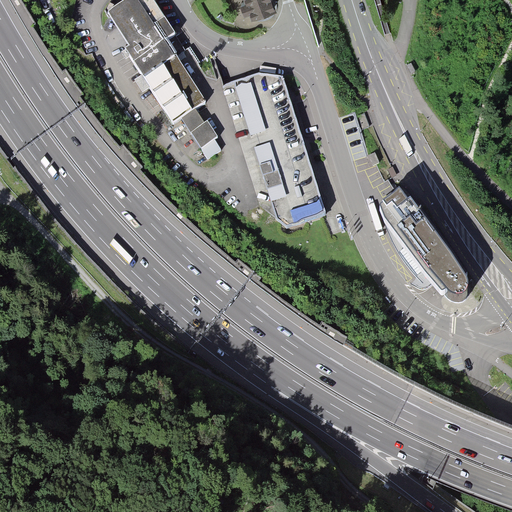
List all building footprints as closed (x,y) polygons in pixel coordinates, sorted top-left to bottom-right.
[(174,38),(148,0),(131,0),(107,16),(128,48),(123,52),(173,125),(205,103),(165,43),(166,42),(174,38)] [(272,0),(243,0),(247,9),(250,15),(274,6),(272,0)] [(260,75),(221,88),(264,220),(274,219),(286,227),(324,215),(306,157),(281,81),(260,75)] [(209,159),(225,149),(200,111),(185,121),(209,159)] [(369,127),(364,115),(358,117),(363,130),(369,127)] [(380,164),(376,153),(369,156),(373,167),(380,164)] [(404,191),(378,210),(385,224),(424,275),(446,297),(470,281),(456,261),(430,222),(404,191)]
